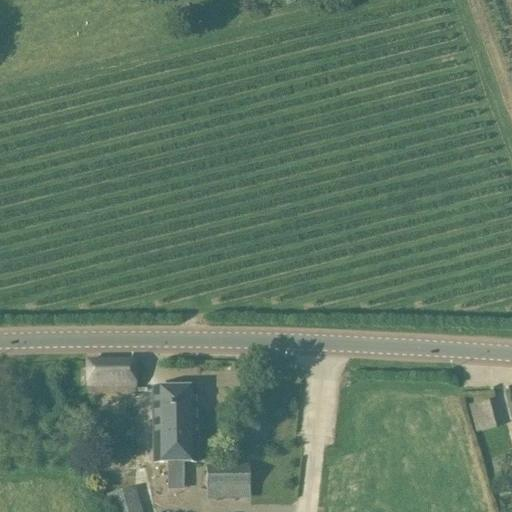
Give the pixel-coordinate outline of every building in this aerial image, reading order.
[(86,362),(86,366),(86,396),(135,395),(134,362),(86,362)] [(153,389),(154,464),(196,463),(195,389),(153,389)] [(489,402),(470,407),(477,433),(496,428),(489,402)] [(206,467),(206,492),(249,492),(249,467),(206,467)] [(108,499),(111,511),(139,511),(133,491),(108,499)]
